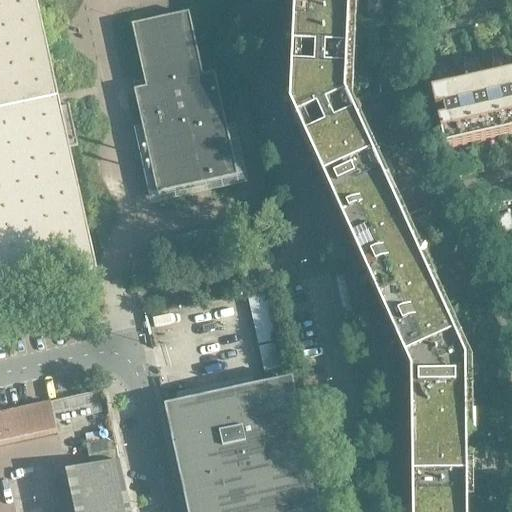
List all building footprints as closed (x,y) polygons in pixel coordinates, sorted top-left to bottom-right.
[(59,109),(35,0),(0,0),(0,291),(95,270),(68,149),(78,147),(68,106),(67,106),(67,107),(59,109)] [(348,55),(350,0),(295,0),(293,53),(348,55)] [(237,179),(214,75),(202,77),(189,15),(132,28),(146,90),(134,93),(157,197),(237,179)] [(346,103),(348,55),(293,53),(290,114),(296,126),(346,103)] [(511,135),(511,77),(493,82),(493,81),(485,83),(485,84),(465,88),(464,87),(456,89),(457,90),(436,95),(436,94),(431,95),(444,151),(511,135)] [(383,183),(346,103),(296,126),(323,186),(326,185),(335,205),(383,183)] [(383,183),(335,205),(343,223),(352,241),(400,219),(391,201),(383,183)] [(511,231),(511,229),(509,216),(495,219),(498,234),(511,231)] [(427,280),(400,220),(400,219),(352,241),(349,242),(349,243),(377,303),(427,280)] [(249,244),(244,222),(243,223),(171,240),(171,239),(170,239),(175,260),(175,259),(248,243),(248,244),(249,244)] [(455,340),(427,280),(377,303),(405,363),(455,340)] [(269,291),(251,295),(266,365),(285,361),(269,291)] [(467,413),(466,364),(455,340),(405,363),(411,376),(411,414),(467,413)] [(320,511),(292,381),(248,391),(265,466),(180,484),(186,511),(320,511)] [(0,511),(0,445),(57,433),(50,404),(0,414),(0,511)] [(467,480),(467,413),(411,414),(412,481),(467,480)] [(467,511),(467,480),(412,481),(412,511),(467,511)]
